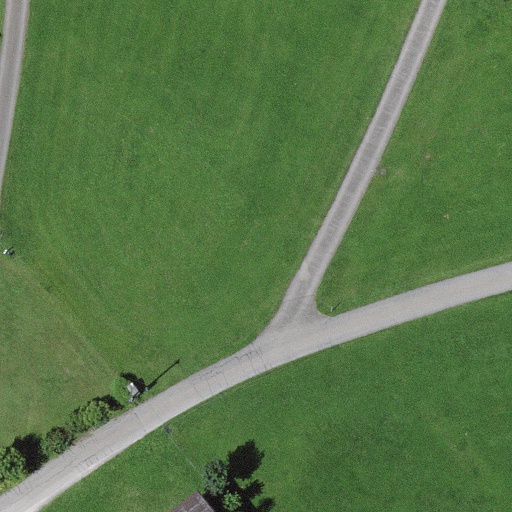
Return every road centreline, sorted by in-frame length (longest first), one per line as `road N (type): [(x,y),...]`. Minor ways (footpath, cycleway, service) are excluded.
road 1 (unclassified): [(5,511),(151,416),(287,345),(511,283)]
road 2 (residential): [(0,162),(23,0)]
